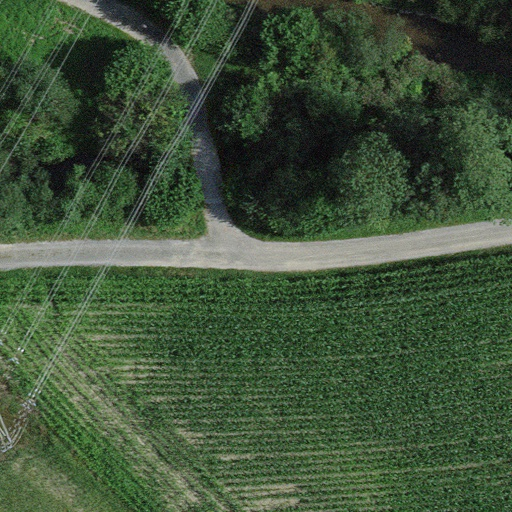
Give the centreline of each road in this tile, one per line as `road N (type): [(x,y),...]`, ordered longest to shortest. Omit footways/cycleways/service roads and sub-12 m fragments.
road 1 (track): [(511,232),(322,259),(220,251),(0,269)]
road 2 (track): [(67,0),(129,27),(181,72),(220,251)]
